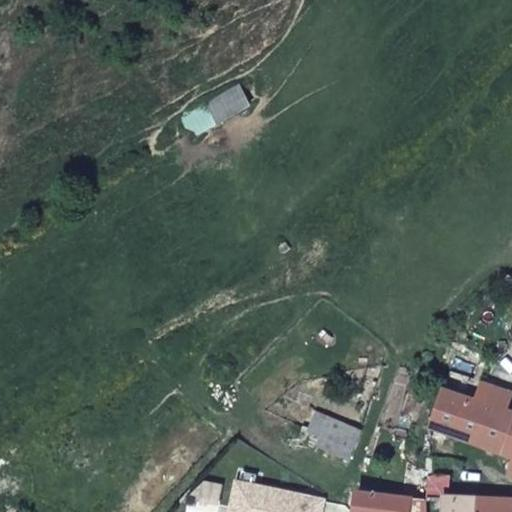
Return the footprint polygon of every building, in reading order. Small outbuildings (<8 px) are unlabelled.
[(254,77),(206,102),(218,122),(250,104),(248,100),(258,94),(254,77)] [(490,403),(507,409),(511,397),(511,395),(511,392),(496,387),(490,403)] [(468,441),(482,401),(446,389),(433,428),(468,441)] [(297,402),(310,407),(313,398),(301,394),(297,402)] [(468,441),(502,453),(511,426),(511,410),(507,409),(490,403),(482,401),(468,441)] [(321,439),(331,417),(317,411),(307,433),(321,439)] [(361,431),(331,417),(321,439),(317,446),(350,460),(361,431)] [(511,466),(509,474),(511,475),(511,426),(502,453),(511,456),(511,466)] [(318,489),(311,484),(282,467),(265,494),(314,506),(318,489)] [(427,511),(428,503),(356,493),(352,511),(427,511)] [(478,511),(479,500),(457,499),(443,498),(442,511),(478,511)] [(511,511),(511,501),(479,500),(478,511),(511,511)]
